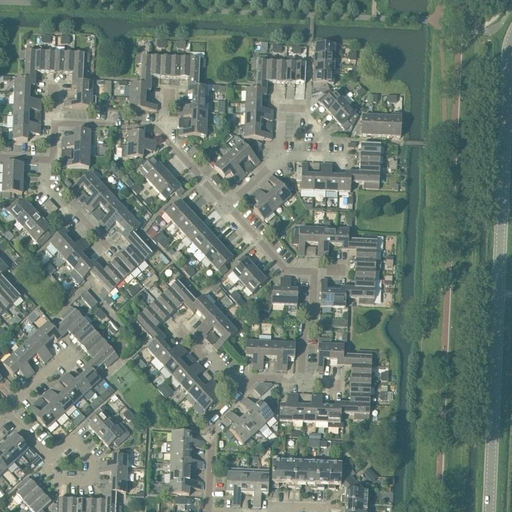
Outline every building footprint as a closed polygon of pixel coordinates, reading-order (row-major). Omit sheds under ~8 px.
[(315,46),(314,56),(334,56),(335,46),(315,46)] [(24,73),(34,73),(35,53),(21,53),(20,60),(25,61),(24,73)] [(34,73),(44,73),(45,54),(35,53),(34,73)] [(44,73),(54,74),(54,54),(45,54),(44,73)] [(64,54),(54,54),(54,74),(63,74),(64,54)] [(63,74),(72,75),(73,75),(74,55),(64,54),(63,74)] [(72,75),(72,83),(83,84),(83,63),(88,63),(88,55),(74,55),(73,75),(72,75)] [(314,56),(314,65),(334,66),(334,56),(314,56)] [(150,78),(151,58),(136,58),(136,65),(141,66),(140,86),(150,87),(151,78),(150,78)] [(161,59),(151,58),(150,78),(151,78),(160,78),(161,59)] [(170,59),(161,59),(160,78),(169,79),(170,59)] [(180,59),(170,59),(169,79),(179,79),(180,59)] [(189,60),(180,59),(179,79),(189,80),(189,60)] [(188,80),(188,88),(198,89),(199,68),(204,68),(204,60),(189,60),(189,80),(188,80)] [(266,84),(266,83),(267,63),(252,63),(252,70),(256,71),(255,91),(266,92),(266,84)] [(276,64),(267,63),(266,83),(275,84),(276,64)] [(286,64),(276,64),(275,84),(285,84),(286,64)] [(295,64),(286,64),(285,84),(294,84),(295,64)] [(295,64),(294,84),(305,85),(306,65),(295,64)] [(314,65),(313,75),(333,76),(334,66),(314,65)] [(333,76),(313,75),(313,90),(321,90),(321,85),(333,86),(333,76)] [(34,88),(34,82),(15,81),(14,93),(29,94),(29,87),(34,88)] [(76,96),(91,97),(92,84),(83,84),(72,83),(72,89),(77,89),(76,96)] [(150,87),(140,86),(130,86),(130,98),(145,99),(145,92),(150,93),(150,87)] [(192,94),(192,101),(207,102),(208,89),(198,89),(188,88),(188,94),(192,94)] [(266,92),(255,91),(246,91),(245,103),(261,104),(261,97),(266,98),(266,92)] [(327,113),(342,100),(335,92),(327,100),(323,97),(318,102),(327,113)] [(14,93),(14,105),(41,107),(41,101),(29,101),(29,94),(14,93)] [(91,97),(76,96),(76,103),(64,103),(64,108),(91,109),(91,97)] [(145,99),(130,98),(129,111),(156,112),(156,106),(144,106),(145,99)] [(327,113),(334,120),(349,107),(342,100),(327,113)] [(207,114),(207,102),(192,101),(192,108),(180,107),(180,113),(207,114)] [(245,103),(245,115),(272,117),(272,111),(260,111),(261,104),(245,103)] [(14,105),(13,117),(28,118),(28,111),(40,112),(41,107),(14,105)] [(349,107),(334,120),(344,131),(350,126),(347,122),(355,114),(349,107)] [(206,126),(207,114),(180,113),(179,118),(191,118),(191,125),(206,126)] [(245,115),(244,127),(259,128),(260,121),(272,122),(272,117),(245,115)] [(13,117),(13,129),(40,131),(40,125),(28,125),(28,118),(13,117)] [(371,137),(372,117),(362,117),(361,129),(356,129),(356,137),(371,137)] [(381,118),(372,117),(371,137),(380,138),(381,118)] [(391,118),(381,118),(380,138),(390,138),(391,118)] [(401,119),(391,118),(390,138),(400,139),(401,119)] [(206,126),(191,125),(191,132),(179,131),(178,137),(206,138),(206,126)] [(259,128),(244,127),(244,140),(271,141),(271,135),(259,135),(259,128)] [(40,131),(13,129),(12,142),(27,143),(27,135),(39,136),(40,131)] [(62,144),(89,145),(90,132),(75,132),(75,139),(63,139),(62,144)] [(128,146),(155,148),(155,143),(143,142),(143,135),(128,134),(128,146)] [(232,152),(242,163),(247,158),(255,167),(259,163),(241,143),(232,152)] [(89,157),(89,145),(62,144),(62,149),(74,149),(74,156),(89,157)] [(360,155),(380,156),(380,146),(360,145),(360,155)] [(155,148),(128,146),(127,159),(142,160),(143,152),(154,153),(155,148)] [(232,152),(223,160),(241,180),(245,176),(237,167),(242,163),(232,152)] [(379,166),(380,156),(360,155),(359,165),(379,166)] [(89,157),(74,156),(74,163),(62,163),(61,168),(88,169),(89,157)] [(146,180),(161,167),(154,160),(139,173),(146,180)] [(223,160),(214,168),(224,179),(229,174),(237,183),(241,180),(223,160)] [(3,174),(22,175),(23,165),(3,164),(3,174)] [(313,192),(314,177),(307,177),(307,165),(302,165),(301,192),(313,192)] [(313,192),(325,193),(326,166),(321,165),(321,177),(314,177),(313,192)] [(359,165),(359,174),(359,175),(379,175),(379,166),(359,165)] [(325,193),(337,193),(338,178),(331,178),(331,166),(326,166),(325,193)] [(167,174),(161,167),(146,180),(152,188),(167,174)] [(22,185),(22,175),(3,174),(2,184),(22,185)] [(87,193),(99,183),(90,174),(70,192),(74,196),(83,188),(87,193)] [(174,181),(167,174),(152,188),(159,195),(174,181)] [(338,178),(337,193),(350,194),(350,184),(350,174),(345,174),(344,178),(338,178)] [(378,190),(379,175),(359,175),(359,174),(356,174),(350,174),(350,184),(355,184),(363,185),(363,189),(378,190)] [(216,186),(220,182),(215,175),(210,179),(216,186)] [(271,194),(281,206),(291,197),(272,177),(268,181),(276,190),(271,194)] [(183,192),(174,181),(159,195),(166,202),(174,194),(178,197),(183,192)] [(107,192),(99,183),(87,193),(92,198),(83,207),(87,210),(107,192)] [(22,185),(2,184),(2,199),(9,199),(10,194),(22,195),(22,185)] [(273,214),(281,206),(271,194),(266,199),(258,190),(254,194),(273,214)] [(115,201),(107,192),(87,210),(90,214),(99,206),(104,211),(115,201)] [(273,214),(254,194),(250,197),(259,206),(253,211),(263,222),(264,221),(267,224),(275,217),(272,214),(273,214)] [(49,205),(51,203),(48,200),(43,205),(45,208),(49,205)] [(20,218),(31,209),(24,201),(20,205),(17,201),(6,211),(16,222),(20,218)] [(123,210),(115,201),(104,211),(108,216),(99,224),(103,228),(123,210)] [(187,210),(180,202),(171,210),(168,207),(162,212),(172,223),(187,210)] [(51,203),(49,205),(45,208),(48,211),(54,206),(51,203)] [(37,216),(31,209),(20,218),(16,222),(23,229),(37,216)] [(131,219),(123,210),(103,228),(106,232),(115,224),(120,229),(131,219)] [(172,223),(179,230),(193,217),(187,210),(172,223)] [(44,223),(37,216),(23,229),(29,236),(44,223)] [(200,224),(193,217),(179,230),(185,237),(200,224)] [(131,219),(120,229),(124,234),(121,237),(125,241),(133,234),(139,228),(131,219)] [(39,247),(50,237),(47,234),(51,230),(44,223),(29,236),(39,247)] [(206,231),(200,224),(185,237),(192,244),(206,231)] [(292,230),(291,246),(298,246),(298,257),(303,257),(304,245),(311,245),(311,230),(299,230),(292,230)] [(323,231),(311,230),(311,245),(318,246),(317,258),(322,258),(323,231)] [(49,244),(58,253),(69,243),(64,238),(68,235),(64,231),(49,244)] [(213,238),(206,231),(192,244),(198,251),(213,238)] [(335,231),(323,231),(322,258),(327,258),(328,246),(335,246),(335,231)] [(335,231),(335,246),(342,246),(341,251),(347,252),(348,241),(348,232),(335,231)] [(125,241),(130,247),(131,248),(131,247),(144,262),(155,252),(150,246),(146,249),(138,241),(133,234),(125,241)] [(376,252),(376,238),(361,237),(361,242),(352,241),(348,241),(347,252),(352,252),(356,252),(376,252)] [(198,251),(205,258),(219,245),(213,238),(198,251)] [(58,253),(66,262),(86,244),(82,240),(73,248),(69,243),(58,253)] [(66,262),(74,271),(85,261),(80,256),(89,248),(86,244),(66,262)] [(205,258),(211,266),(226,252),(219,245),(205,258)] [(131,248),(124,254),(137,269),(144,262),(131,247),(131,248)] [(211,266),(221,276),(227,271),(224,268),(233,260),(226,252),(211,266)] [(356,252),(355,261),(375,262),(376,252),(356,252)] [(124,254),(117,260),(130,275),(137,269),(124,254)] [(232,274),(238,281),(253,268),(243,257),(237,262),(240,266),(232,274)] [(117,260),(110,267),(123,282),(130,275),(117,260)] [(85,261),(74,271),(82,280),(89,274),(97,267),(93,262),(90,266),(85,261)] [(355,261),(355,271),(375,271),(380,272),(381,263),(375,262),(355,261)] [(0,262),(0,277),(1,277),(8,271),(10,273),(16,268),(13,265),(7,270),(0,262)] [(89,274),(95,280),(103,289),(100,292),(105,298),(108,296),(116,288),(103,273),(97,267),(89,274)] [(110,267),(103,273),(116,288),(123,282),(110,267)] [(260,275),(253,268),(238,281),(245,288),(260,275)] [(355,271),(355,280),(374,281),(375,271),(355,271)] [(147,279),(153,285),(157,282),(158,279),(153,275),(152,275),(147,279)] [(260,275),(245,288),(252,296),(266,282),(260,275)] [(10,287),(6,283),(3,279),(1,277),(0,277),(0,291),(13,305),(23,295),(13,284),(10,287)] [(153,285),(147,279),(142,283),(142,285),(147,289),(149,289),(153,285)] [(280,279),(280,288),(279,291),(272,291),(272,293),(268,293),(260,310),(268,314),(272,306),(284,306),(285,279),(280,279)] [(296,307),(297,300),(297,292),(290,292),(290,280),(285,279),(284,306),(296,307)] [(191,298),(183,289),(186,286),(181,280),(170,290),(183,304),(183,305),(189,311),(197,304),(191,298)] [(355,280),(354,289),(354,290),(374,291),(374,281),(355,280)] [(332,309),(333,293),(326,293),(326,281),(321,281),(320,308),(332,309)] [(333,293),(332,309),(345,309),(345,299),(346,289),(340,289),(340,294),(333,293)] [(373,305),(374,291),(354,290),(354,289),(350,289),(346,289),(345,299),(350,300),(358,300),(358,305),(373,305)] [(176,311),(183,305),(183,304),(170,290),(163,296),(176,311)] [(0,305),(5,311),(13,305),(0,291),(0,305)] [(105,298),(103,300),(110,308),(115,303),(108,296),(105,298)] [(169,317),(176,311),(163,296),(156,303),(169,317)] [(142,303),(137,297),(134,300),(138,305),(140,305),(142,303)] [(204,298),(197,304),(189,311),(193,315),(196,312),(201,317),(212,307),(204,298)] [(162,324),(169,317),(156,303),(149,309),(162,324)] [(220,316),(212,307),(201,317),(206,322),(197,330),(200,334),(220,316)] [(72,308),(64,315),(61,319),(64,322),(57,328),(54,331),(61,339),(64,336),(67,333),(82,319),(72,308)] [(155,330),(162,324),(149,309),(142,316),(155,330)] [(96,319),(102,313),(99,310),(94,314),(94,316),(96,319)] [(155,330),(142,316),(131,326),(136,332),(140,328),(151,341),(154,344),(161,337),(159,334),(156,331),(155,330)] [(228,325),(220,316),(200,334),(204,338),(213,330),(217,335),(228,325)] [(88,326),(82,319),(67,333),(74,340),(88,326)] [(38,333),(48,344),(53,339),(57,343),(61,339),(54,331),(47,324),(38,333)] [(228,325),(217,335),(222,340),(213,348),(217,352),(237,334),(228,325)] [(95,333),(88,326),(74,340),(80,347),(95,333)] [(38,333),(29,341),(48,361),(52,357),(44,349),(48,344),(38,333)] [(80,347),(87,354),(101,340),(95,333),(80,347)] [(212,333),(205,340),(208,343),(215,337),(212,333)] [(155,359),(166,349),(162,344),(165,341),(161,337),(154,344),(147,350),(155,359)] [(211,347),(219,341),(215,337),(208,343),(211,347)] [(87,354),(93,361),(108,347),(101,340),(87,354)] [(29,341),(21,349),(31,360),(36,355),(44,364),(48,361),(29,341)] [(257,371),(258,344),(246,343),(245,358),(252,358),(252,370),(257,371)] [(270,344),(258,344),(257,371),(262,371),(263,359),(270,359),(270,344)] [(282,345),(270,344),(270,359),(276,359),(276,371),(281,372),(282,345)] [(282,345),(281,372),(286,372),(287,360),(294,360),(295,345),(282,345)] [(155,359),(163,368),(183,350),(180,346),(171,354),(166,349),(155,359)] [(330,362),(331,347),(318,346),(317,373),(323,373),(323,361),(330,362)] [(118,358),(108,347),(93,361),(90,363),(86,367),(93,374),(97,371),(103,365),(107,369),(118,358)] [(331,347),(330,362),(337,362),(337,367),(342,367),(343,357),(343,347),(331,347)] [(21,349),(12,357),(30,377),(34,374),(26,365),(31,360),(21,349)] [(163,368),(172,377),(183,367),(178,362),(187,354),(183,350),(163,368)] [(356,357),(351,357),(348,357),(343,357),(342,367),(347,367),(351,367),(371,368),(371,353),(356,353),(356,357)] [(137,355),(132,360),(131,360),(135,363),(139,359),(139,357),(137,355)] [(3,366),(13,377),(18,372),(26,381),(30,377),(12,357),(3,366)] [(172,377),(180,386),(200,368),(196,364),(188,372),(183,367),(172,377)] [(80,379),(91,390),(100,381),(93,374),(86,367),(82,371),(85,374),(80,379)] [(351,367),(350,377),(370,378),(371,368),(351,367)] [(180,386),(188,395),(199,385),(195,380),(203,372),(200,368),(180,386)] [(82,398),(91,390),(80,379),(75,383),(67,374),(63,378),(82,398)] [(350,377),(350,386),(370,387),(370,378),(350,377)] [(73,406),(82,398),(63,378),(60,381),(68,390),(63,395),(73,406)] [(188,395),(196,404),(216,385),(213,382),(204,390),(199,385),(188,395)] [(216,385),(196,404),(204,413),(216,403),(211,397),(220,389),(216,385)] [(350,386),(350,396),(370,397),(370,387),(350,386)] [(64,414),(73,406),(63,395),(58,400),(50,391),(46,394),(64,414)] [(55,422),(64,414),(46,394),(42,398),(50,407),(45,411),(55,422)] [(291,423),(292,395),(287,395),(287,407),(279,407),(279,422),(291,423)] [(291,423),(303,423),(304,408),(297,408),(298,396),(292,395),(291,423)] [(303,423),(315,424),(316,396),(311,396),(311,408),(304,408),(303,423)] [(315,424),(327,424),(328,409),(321,409),(322,397),(316,396),(315,424)] [(350,396),(349,405),(369,406),(370,397),(350,396)] [(243,401),(249,407),(265,425),(273,418),(271,416),(275,412),(265,401),(261,405),(260,403),(255,408),(246,398),(243,401)] [(249,413),(244,417),(258,432),(265,425),(249,407),(243,401),(240,403),(249,413)] [(327,424),(327,429),(343,429),(343,425),(340,425),(340,415),(341,405),(335,404),(335,409),(328,409),(327,424)] [(369,421),(369,406),(349,405),(346,405),(341,405),(340,415),(346,415),(354,416),(353,420),(369,421)] [(55,422),(45,411),(40,416),(32,407),(28,411),(46,431),(55,422)] [(95,434),(109,421),(113,417),(103,407),(100,410),(99,410),(88,420),(91,424),(88,427),(95,434)] [(228,415),(234,421),(237,424),(250,439),(258,432),(244,417),(240,421),(231,412),(228,415)] [(237,424),(234,421),(228,415),(225,417),(234,427),(229,431),(243,446),(250,439),(237,424)] [(116,428),(109,421),(95,434),(101,441),(116,428)] [(116,428),(101,441),(108,449),(117,441),(120,444),(126,439),(126,440),(129,437),(129,434),(120,424),(116,428)] [(7,434),(10,431),(5,425),(2,428),(7,434)] [(191,445),(196,445),(204,446),(204,442),(191,441),(191,435),(171,434),(171,445),(191,445)] [(7,442),(21,457),(28,450),(15,435),(7,442)] [(7,442),(0,449),(14,463),(21,457),(7,442)] [(204,446),(196,445),(191,445),(171,445),(166,444),(166,455),(170,455),(190,456),(190,449),(204,450),(204,446)] [(0,449),(0,462),(7,470),(14,463),(0,449)] [(99,469),(126,470),(127,453),(119,452),(119,457),(112,457),(112,464),(100,464),(99,469)] [(170,465),(195,466),(203,466),(203,463),(190,462),(190,456),(170,455),(170,465)] [(283,485),(284,463),(278,462),(278,457),(272,457),(271,488),(278,488),(278,485),(283,485)] [(294,489),(295,458),(290,458),(290,463),(284,463),(283,485),(288,485),(288,489),(294,489)] [(306,486),(307,463),(301,463),(301,458),(295,458),(294,489),(301,489),(301,486),(306,486)] [(307,463),(306,486),(311,486),(310,490),(317,490),(318,459),(313,459),(312,464),(307,463)] [(318,459),(317,490),(323,490),(324,487),(328,487),(328,490),(329,464),(324,464),(324,459),(318,459)] [(329,464),(328,490),(335,491),(335,487),(340,487),(340,485),(344,489),(353,480),(341,466),(341,465),(329,464)] [(203,466),(195,466),(170,465),(170,475),(189,476),(190,469),(203,470),(203,466)] [(126,482),(126,470),(99,469),(99,474),(111,474),(111,481),(126,482)] [(236,508),(236,499),(236,495),(237,469),(227,469),(226,494),(233,494),(232,507),(236,508)] [(236,495),(236,499),(236,508),(240,508),(241,495),(247,495),(248,470),(237,469),(236,495)] [(253,495),(253,500),(252,508),(256,508),(257,500),(257,496),(258,470),(248,470),(247,495),(253,495)] [(257,496),(257,500),(256,508),(260,509),(261,496),(267,496),(268,471),(258,470),(257,496)] [(169,485),(194,486),(202,487),(202,483),(189,482),(189,476),(170,475),(169,485)] [(23,503),(37,489),(27,479),(16,489),(19,492),(16,496),(23,503)] [(341,504),(367,505),(367,493),(366,493),(353,480),(344,489),(347,492),(345,492),(345,497),(341,497),(341,504)] [(126,482),(111,481),(111,488),(106,488),(106,494),(116,494),(125,495),(126,482)] [(202,487),(194,486),(169,485),(169,496),(189,497),(189,490),(202,491),(202,487)] [(44,496),(37,489),(23,503),(29,510),(44,496)] [(105,498),(105,502),(105,511),(119,511),(120,508),(115,508),(116,499),(116,494),(106,494),(105,494),(105,498)] [(44,496),(29,510),(31,511),(41,511),(42,511),(51,504),(44,496)] [(66,511),(67,501),(57,500),(56,511),(66,511)] [(76,511),(77,501),(67,501),(66,511),(76,511)] [(85,511),(86,501),(77,501),(76,511),(85,511)] [(95,511),(96,502),(86,501),(85,511),(95,511)] [(105,502),(96,502),(95,511),(105,511),(105,502)]
